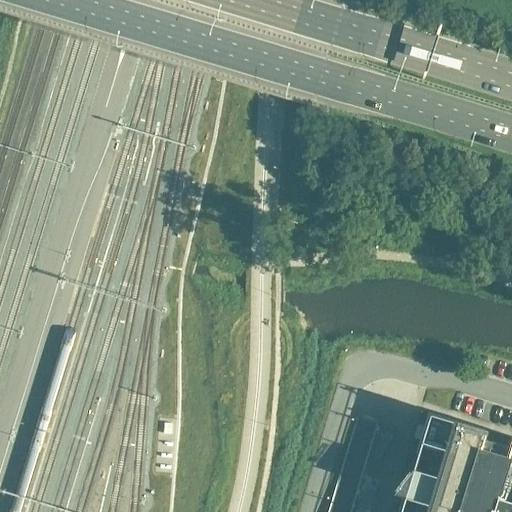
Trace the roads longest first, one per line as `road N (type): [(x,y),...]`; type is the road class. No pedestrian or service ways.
road 1 (primary): [(70,0),(511,133)]
road 2 (primary): [(511,81),(251,0)]
